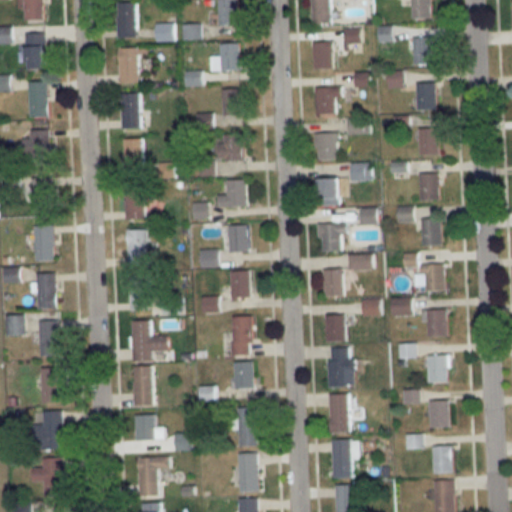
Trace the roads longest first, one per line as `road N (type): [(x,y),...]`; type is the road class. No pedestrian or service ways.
road 1 (residential): [(296,511),(273,0)]
road 2 (residential): [(99,511),(76,0)]
road 3 (residential): [(493,511),(471,0)]
